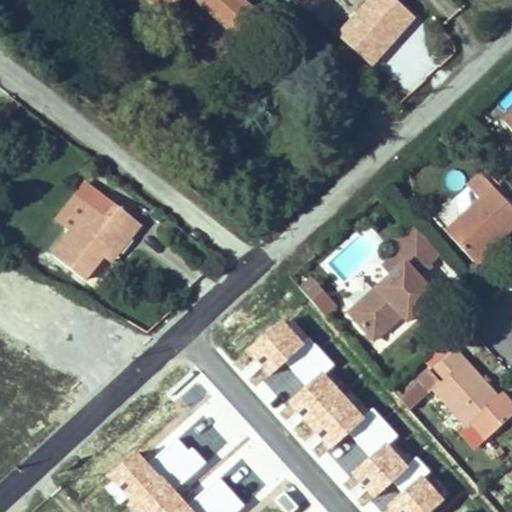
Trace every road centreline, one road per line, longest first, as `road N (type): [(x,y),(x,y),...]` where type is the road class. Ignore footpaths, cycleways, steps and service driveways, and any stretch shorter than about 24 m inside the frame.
road 1 (residential): [(251,259),(511,33)]
road 2 (residential): [(0,494),(251,259)]
road 3 (residential): [(251,259),(0,49)]
